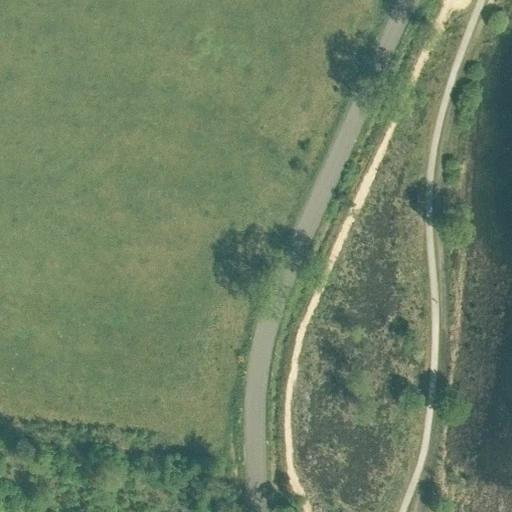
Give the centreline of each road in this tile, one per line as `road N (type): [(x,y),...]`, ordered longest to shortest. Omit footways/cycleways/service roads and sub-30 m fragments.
road 1 (tertiary): [(259,511),(254,436),(277,291),(405,0)]
road 2 (track): [(418,511),(440,383),(442,152),(491,0)]
